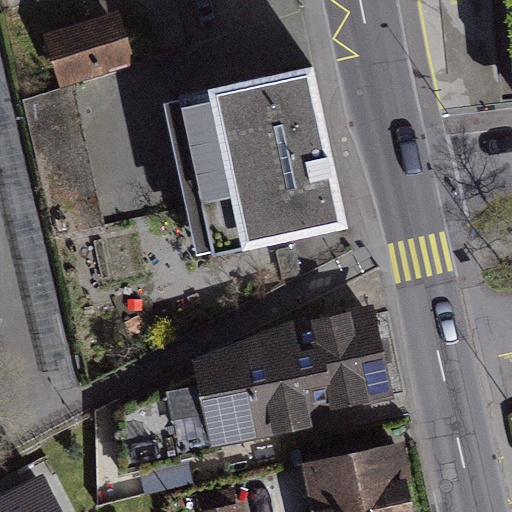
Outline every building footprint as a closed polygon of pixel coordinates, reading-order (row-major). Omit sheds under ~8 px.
[(131,63),(117,16),(50,36),(65,83),(131,63)] [(201,255),(346,223),(312,69),(166,101),(201,255)] [(216,439),(391,399),(371,312),(297,329),(201,375),(216,439)] [(323,511),(414,511),(401,455),(315,475),(323,511)] [(0,511),(65,511),(44,471),(0,494),(0,511)]
